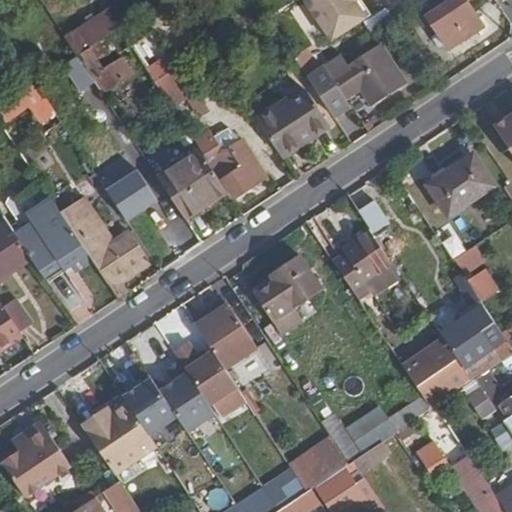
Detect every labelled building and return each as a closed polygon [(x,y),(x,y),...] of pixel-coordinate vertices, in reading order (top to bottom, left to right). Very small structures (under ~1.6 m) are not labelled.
[(370,16),(359,0),(309,0),(334,39),(370,16)] [(484,25),(467,0),(450,0),(427,15),(449,49),(484,25)] [(134,46),(122,26),(109,35),(121,55),(134,46)] [(373,104),(406,82),(382,46),(334,78),(325,64),(308,74),(334,114),(351,104),(347,97),(362,88),(373,104)] [(138,72),(128,56),(104,72),(89,48),(79,54),(88,67),(95,79),(99,76),(108,91),(138,72)] [(61,86),(88,67),(79,54),(37,82),(51,103),(65,94),(61,86)] [(199,91),(182,65),(157,81),(174,106),(199,91)] [(0,106),(37,82),(26,66),(0,82),(0,106)] [(333,124),(311,89),(291,103),(287,98),(258,117),(284,157),(333,124)] [(511,115),(496,126),(511,149),(511,115)] [(266,173),(245,140),(234,148),(225,147),(220,139),(205,148),(211,156),(208,159),(218,173),(220,172),(237,199),(257,186),(254,181),(266,173)] [(208,159),(202,149),(160,177),(162,180),(180,207),(188,219),(213,203),(210,200),(228,188),(218,173),(208,159)] [(448,214),(494,183),(474,153),(429,182),(448,214)] [(85,200),(106,187),(97,174),(77,188),(85,200)] [(180,207),(162,180),(131,201),(142,216),(148,211),(157,223),(180,207)] [(53,198),(42,182),(19,196),(9,193),(6,203),(18,220),(53,198)] [(361,183),(346,194),(356,207),(371,196),(361,183)] [(391,220),(376,197),(361,208),(373,227),(375,230),(391,220)] [(62,213),(53,198),(18,220),(11,224),(33,257),(43,271),(59,261),(70,278),(95,262),(62,213)] [(148,259),(129,231),(109,245),(101,232),(104,229),(93,213),(90,215),(81,201),(62,213),(95,262),(120,300),(131,292),(126,284),(141,274),(136,268),(148,259)] [(11,224),(9,220),(0,226),(0,278),(33,257),(11,224)] [(182,253),(198,239),(184,221),(167,234),(182,253)] [(368,285),(397,264),(375,230),(373,227),(343,248),(347,254),(336,262),(362,301),(373,293),(368,285)] [(478,300),(497,290),(474,246),(455,257),(478,300)] [(294,310),(322,290),(300,255),(253,288),(280,329),(298,318),(294,310)] [(32,320),(16,294),(3,303),(6,307),(19,328),(32,320)] [(258,347),(227,299),(193,321),(213,351),(232,379),(245,370),(239,360),(258,347)] [(0,344),(14,335),(18,340),(24,336),(19,328),(6,307),(0,310),(0,344)] [(492,348),(485,337),(489,333),(487,329),(490,327),(484,317),(475,323),(470,316),(443,334),(444,337),(464,367),(492,348)] [(464,367),(444,337),(403,364),(433,409),(474,382),(464,367)] [(232,379),(213,351),(205,356),(193,339),(175,352),(181,360),(211,406),(238,387),(232,379)] [(511,356),(511,348),(506,339),(496,346),(505,361),(511,356)] [(211,406),(181,360),(169,368),(176,381),(162,391),(178,416),(189,433),(216,414),(211,406)] [(162,391),(154,379),(126,397),(131,405),(151,435),(178,416),(162,391)] [(511,383),(489,399),(511,433),(511,383)] [(151,435),(131,405),(105,422),(101,414),(84,426),(119,478),(161,451),(151,435)] [(349,464),(390,437),(377,418),(348,436),(341,425),(328,433),(333,440),(349,464)] [(72,467),(43,421),(22,435),(28,444),(19,451),(16,446),(0,456),(0,457),(26,498),(72,467)] [(451,463),(436,439),(418,451),(434,474),(451,463)] [(349,464),(333,440),(319,449),(335,474),(345,467),(349,464)] [(507,511),(498,498),(471,456),(454,469),(482,511),(507,511)] [(406,492),(427,478),(420,468),(415,471),(406,458),(375,478),(394,507),(409,497),(406,492)] [(335,511),(350,511),(368,500),(345,467),(335,474),(318,485),(335,511)] [(141,511),(121,481),(105,491),(118,511),(141,511)] [(511,511),(511,488),(498,498),(507,511),(511,511)] [(104,511),(96,498),(73,511),(104,511)]
